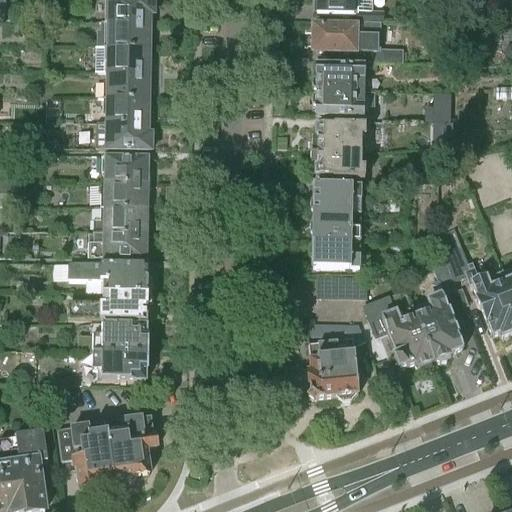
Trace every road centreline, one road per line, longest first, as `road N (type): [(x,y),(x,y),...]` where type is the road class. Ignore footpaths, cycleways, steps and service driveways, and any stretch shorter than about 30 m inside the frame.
road 1 (residential): [(227,511),(237,0)]
road 2 (secondary): [(511,426),(379,478)]
road 3 (secondary): [(379,478),(341,481),(264,511)]
